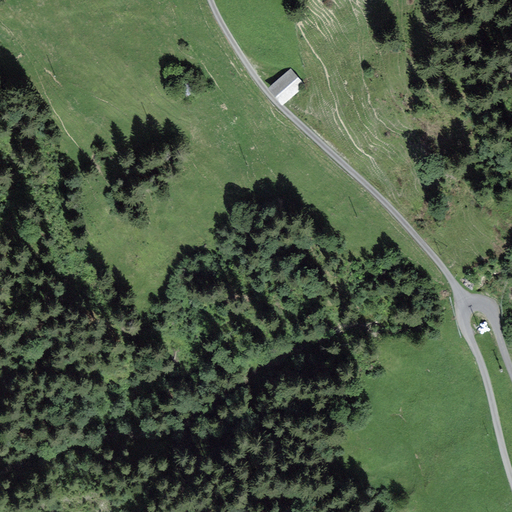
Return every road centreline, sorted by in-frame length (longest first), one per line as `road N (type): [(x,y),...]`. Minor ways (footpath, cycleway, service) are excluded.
road 1 (track): [(210,0),(272,99),(397,216),(441,265),(460,303)]
road 2 (track): [(511,500),(460,303)]
